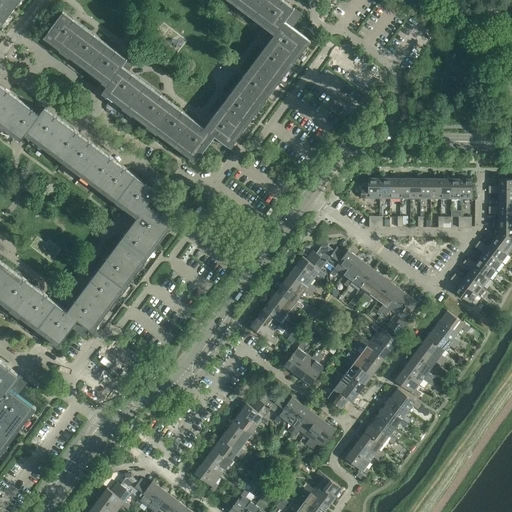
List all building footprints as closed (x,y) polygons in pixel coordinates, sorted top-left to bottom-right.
[(0,0),(0,18),(5,22),(21,0),(20,0),(0,0)] [(256,16),(267,0),(240,0),(238,3),(256,16)] [(293,27),(303,14),(291,6),(283,0),(267,0),(256,16),(273,29),(276,32),(268,42),(292,60),(308,39),(293,27)] [(66,51),(85,27),(63,11),(45,35),(66,51)] [(88,67),(106,43),(85,27),(66,51),(88,67)] [(276,81),(292,60),(268,42),(252,64),(276,81)] [(147,84),(129,71),(135,63),(141,68),(143,65),(130,55),(127,59),(123,56),(106,43),(88,67),(104,79),(109,83),(104,89),(129,108),(147,84)] [(260,103),(276,81),(252,64),(236,85),(260,103)] [(379,92),(385,84),(380,80),(374,88),(379,92)] [(154,127),(172,103),(147,84),(129,108),(154,127)] [(0,121),(1,122),(18,98),(1,85),(0,86),(0,121)] [(244,124),(260,103),(236,85),(220,106),(244,124)] [(66,123),(57,117),(45,107),(40,114),(18,98),(1,122),(22,138),(27,131),(48,147),(66,123)] [(176,143),(194,119),(172,103),(154,127),(176,143)] [(230,143),(244,124),(220,106),(206,125),(205,127),(194,119),(176,143),(197,159),(209,144),(222,154),(230,143)] [(65,160),(84,136),(66,123),(48,147),(65,160)] [(83,173),(101,149),(84,136),(65,160),(83,173)] [(100,186),(118,162),(101,149),(83,173),(100,186)] [(118,199),(136,176),(118,162),(100,186),(118,199)] [(156,211),(165,198),(151,187),(136,176),(118,199),(132,210),(139,215),(131,226),(155,243),(171,222),(156,211)] [(380,198),(380,176),(377,176),(377,177),(376,178),(368,178),(368,183),(361,183),(361,198),(380,198)] [(390,198),(390,178),(384,178),(383,177),(383,176),(380,176),(380,198),(390,198)] [(400,198),(400,176),(397,176),(397,177),(396,178),(390,178),(390,198),(400,198)] [(411,198),(411,178),(405,178),(404,177),(404,176),(400,176),(400,198),(411,198)] [(421,198),(421,176),(418,176),(418,177),(416,178),(411,178),(411,198),(421,198)] [(431,198),(431,178),(425,178),(424,177),(424,176),(421,176),(421,198),(431,198)] [(441,198),(442,177),(438,177),(437,178),(431,178),(431,198),(441,198)] [(451,198),(452,178),(446,178),(444,177),(442,177),(441,198),(451,198)] [(461,198),(462,177),(459,177),(457,178),(452,178),(451,198),(461,198)] [(472,199),(472,179),(466,179),(465,177),(462,177),(461,198),(472,199)] [(499,189),(511,189),(511,178),(499,179),(499,185),(499,189)] [(511,199),(511,189),(499,189),(499,194),(499,199),(511,199)] [(511,209),(511,199),(499,199),(499,205),(499,210),(511,209)] [(511,219),(511,209),(499,210),(499,214),(499,220),(511,219)] [(511,236),(511,219),(499,220),(493,220),(493,227),(497,227),(498,228),(497,230),(496,230),(496,231),(511,236)] [(139,265),(155,243),(131,226),(115,247),(139,265)] [(492,242),(508,254),(511,247),(511,236),(496,231),(495,231),(497,232),(496,234),(494,235),(491,232),(487,238),(492,242)] [(335,268),(345,253),(337,247),(334,250),(328,245),(327,241),(320,242),(321,246),(316,253),(313,250),(307,259),(321,270),(327,262),(335,268)] [(492,242),(488,246),(486,250),(502,262),(508,254),(492,242)] [(0,281),(10,268),(0,260),(0,248),(4,251),(6,248),(0,243),(0,281)] [(483,253),(486,250),(488,246),(486,247),(483,244),(480,249),(483,251),(483,253)] [(123,286),(139,265),(115,247),(99,268),(123,286)] [(344,274),(357,256),(348,249),(345,253),(335,268),(331,273),(334,276),(339,270),(344,274)] [(486,250),(483,253),(480,258),(496,270),(502,262),(486,250)] [(321,270),(307,259),(303,256),(296,265),(314,278),(318,273),(323,278),(326,274),(321,270)] [(348,286),(366,263),(357,256),(344,274),(349,278),(345,284),(348,286)] [(480,258),(476,263),(474,266),(490,278),(496,270),(480,258)] [(471,270),(474,266),(476,263),(474,263),(471,261),(468,265),(471,268),(471,270)] [(361,287),(374,269),(366,263),(348,286),(352,289),(356,283),(361,287)] [(314,278),(296,265),(290,274),(313,291),(316,288),(310,283),(314,278)] [(474,266),(471,270),(467,274),(483,286),(490,278),(474,266)] [(0,297),(17,310),(35,286),(10,268),(0,281),(0,297)] [(107,307),(123,286),(99,268),(83,290),(107,307)] [(365,299),(383,276),(374,269),(361,287),(366,291),(362,297),(365,299)] [(313,291),(290,274),(283,282),(301,296),(305,291),(310,295),(313,291)] [(467,274),(464,279),(461,282),(477,294),(483,286),(467,274)] [(378,300),(392,282),(383,276),(365,299),(369,302),(373,296),(378,300)] [(459,286),(461,282),(464,279),(462,279),(459,277),(455,282),(458,284),(459,286)] [(301,296),(283,282),(277,291),(300,309),(303,305),(297,301),(301,296)] [(383,312),(400,288),(392,282),(378,300),(383,304),(379,309),(383,312)] [(461,282),(459,286),(455,291),(471,303),(477,294),(461,282)] [(39,326),(57,302),(35,286),(17,310),(39,326)] [(396,313),(409,295),(400,288),(383,312),(386,315),(391,309),(396,313)] [(95,324),(107,307),(83,290),(67,311),(57,302),(39,326),(60,343),(72,327),(85,337),(91,328),(95,324)] [(300,309),(277,291),(270,300),(288,313),(292,308),(298,312),(300,309)] [(400,325),(418,302),(409,295),(396,313),(401,317),(396,322),(400,325)] [(288,313),(270,300),(264,308),(287,326),(290,322),(284,318),(288,313)] [(287,326),(264,308),(257,317),(275,330),(279,325),(285,329),(287,326)] [(471,327),(447,310),(440,319),(458,332),(462,327),(468,331),(471,327)] [(275,330),(257,317),(250,326),(274,344),(277,340),(271,335),(275,330)] [(458,332),(440,319),(434,327),(457,345),(460,341),(454,337),(458,332)] [(398,341),(374,323),(371,327),(377,331),(373,336),(391,350),(398,341)] [(457,345),(434,327),(427,336),(445,349),(449,344),(455,349),(457,345)] [(391,350),(373,336),(370,341),(364,337),(361,341),(385,358),(391,350)] [(445,349),(427,336),(421,345),(444,362),(447,359),(441,354),(445,349)] [(293,371),(307,354),(302,350),(306,344),(302,341),(284,365),(293,371)] [(385,358),(361,341),(358,344),(364,349),(360,354),(378,367),(385,358)] [(444,362),(421,345),(414,353),(432,367),(436,362),(442,366),(444,362)] [(302,378),(320,354),(316,352),(312,357),(307,354),(293,371),(302,378)] [(432,367),(414,353),(408,362),(431,380),(434,376),(428,372),(432,367)] [(311,385),(324,367),(319,363),(323,357),(320,354),(302,378),(311,385)] [(378,367),(360,354),(357,359),(351,354),(348,358),(372,376),(378,367)] [(372,376),(348,358),(345,361),(351,366),(347,371),(365,384),(372,376)] [(18,394),(28,381),(17,372),(0,359),(0,397),(2,398),(0,400),(0,413),(18,427),(34,406),(18,394)] [(431,380),(408,362),(401,370),(419,384),(423,379),(429,383),(431,380)] [(139,379),(145,371),(140,367),(133,375),(139,379)] [(419,384),(401,370),(395,380),(418,397),(421,393),(415,389),(419,384)] [(365,384),(347,371),(344,376),(338,372),(335,375),(359,393),(365,384)] [(359,393),(335,375),(332,379),(338,383),(334,388),(348,399),(352,402),(359,393)] [(421,405),(409,396),(398,387),(391,396),(409,410),(413,405),(418,409),(421,405)] [(279,415),(289,400),(281,394),(278,397),(272,392),(271,388),(265,389),(265,393),(260,400),(257,397),(251,406),(265,416),(271,409),(279,415)] [(348,399),(334,388),(331,393),(325,389),(322,393),(342,408),(348,399)] [(288,421),(302,403),(292,396),(289,400),(279,415),(275,420),(278,423),(283,417),(288,421)] [(409,410),(391,396),(384,405),(408,423),(411,419),(405,415),(409,410)] [(265,416),(251,406),(247,403),(240,412),(258,425),(262,420),(267,425),(270,421),(265,416)] [(292,433),(310,409),(302,403),(288,421),(293,425),(288,431),(292,433)] [(408,423),(384,405),(378,414),(396,427),(400,422),(405,426),(408,423)] [(305,434),(318,416),(310,409),(292,433),(296,436),(300,430),(305,434)] [(258,425),(240,412),(234,421),(257,438),(260,435),(254,430),(258,425)] [(0,446),(2,448),(17,427),(18,427),(0,413),(0,446)] [(396,427),(378,414),(371,422),(395,440),(398,437),(392,432),(396,427)] [(309,446),(327,422),(318,416),(305,434),(310,438),(306,444),(309,446)] [(257,438),(234,421),(227,429),(245,443),(249,437),(255,442),(257,438)] [(323,447),(336,429),(327,422),(309,446),(313,449),(317,443),(323,447)] [(395,440),(371,422),(365,431),(383,444),(387,439),(392,444),(395,440)] [(245,443),(227,429),(221,438),(244,456),(247,452),(241,448),(245,443)] [(383,444),(365,431),(359,440),(382,457),(385,454),(379,449),(383,444)] [(244,456),(221,438),(214,446),(232,460),(236,455),(242,459),(244,456)] [(382,457),(359,440),(352,448),(370,462),(374,457),(379,461),(382,457)] [(232,460),(214,446),(208,455),(231,473),(234,469),(228,465),(232,460)] [(370,462),(352,448),(345,457),(369,475),(372,471),(366,467),(370,462)] [(231,473),(208,455),(201,464),(219,477),(223,472),(229,476),(231,473)] [(219,477),(201,464),(194,473),(218,490),(221,487),(215,482),(219,477)] [(342,488),(318,470),(315,474),(321,478),(317,483),(335,497),(342,488)] [(139,499),(150,484),(141,478),(139,481),(132,476),(132,473),(125,473),(125,477),(121,484),(117,481),(111,490),(125,501),(131,493),(139,499)] [(148,505),(162,487),(153,481),(150,484),(139,499),(135,504),(139,507),(143,502),(148,505)] [(335,497),(317,483),(314,488),(308,484),(305,488),(329,505),(335,497)] [(125,501),(111,490),(107,487),(100,496),(118,510),(122,505),(128,509),(131,505),(125,501)] [(156,511),(170,494),(162,487),(148,505),(153,509),(151,511),(156,511)] [(228,511),(242,511),(251,501),(246,497),(250,491),(246,488),(228,511)] [(323,511),(329,505),(305,488),(302,491),(308,496),(304,501),(319,511),(323,511)] [(170,511),(179,500),(170,494),(156,511),(170,511)] [(116,511),(118,510),(100,496),(94,505),(103,511),(116,511)] [(283,497),(278,506),(283,508),(288,499),(283,497)] [(255,511),(264,501),(260,499),(256,504),(251,501),(242,511),(255,511)] [(183,511),(187,507),(179,500),(170,511),(183,511)] [(266,511),(263,510),(267,504),(264,501),(255,511),(266,511)] [(319,511),(304,501),(301,506),(295,501),(292,505),(301,511),(319,511)]
